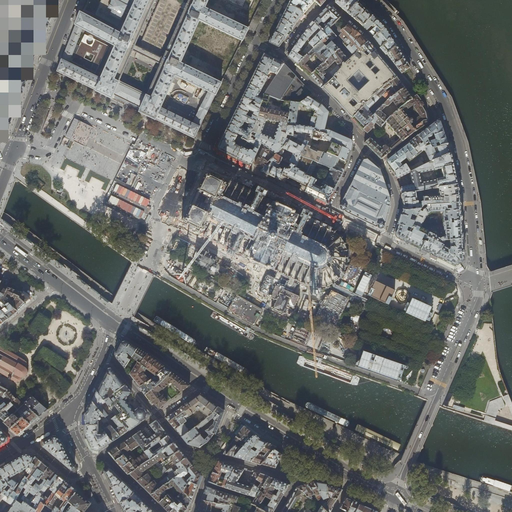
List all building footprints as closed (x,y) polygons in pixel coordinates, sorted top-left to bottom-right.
[(0,0),(0,135),(4,138),(6,137),(10,124),(16,110),(21,95),(22,95),(27,82),(24,81),(27,74),(28,75),(29,73),(30,72),(31,68),(33,64),(34,62),(32,61),(34,54),(37,55),(38,52),(42,43),(42,42),(47,28),(53,15),(58,2),(54,0),(0,0)] [(80,13),(76,22),(75,25),(76,25),(75,28),(67,48),(62,60),(59,65),(57,71),(72,79),(96,90),(96,91),(108,97),(111,99),(113,95),(127,102),(132,105),(140,109),(139,112),(141,113),(149,117),(155,120),(155,119),(194,138),(200,127),(199,127),(207,112),(207,110),(215,95),(221,83),(180,64),(186,51),(186,50),(187,48),(188,47),(189,45),(190,42),(191,39),(193,35),(194,32),(197,25),(198,22),(199,21),(242,41),(248,29),(204,9),(208,0),(209,0),(214,2),(214,3),(240,16),(246,18),(254,0),(100,0),(94,15),(117,27),(115,32),(80,13)] [(290,0),(288,5),(297,9),(298,6),(299,6),(301,6),(299,9),(304,14),(304,13),(315,1),(314,0),(290,0)] [(347,13),(358,2),(355,0),(335,0),(335,3),(347,13)] [(362,6),(358,2),(347,13),(349,14),(351,16),(354,19),(359,24),(362,26),(373,16),(362,6)] [(285,10),(281,19),(288,23),(293,27),(297,21),(298,21),(304,14),(299,9),(297,9),(288,5),(285,10)] [(328,6),(321,14),(318,17),(317,17),(312,21),(326,37),(327,38),(332,32),(337,27),(334,24),(341,17),(336,13),(328,6)] [(377,21),(373,16),(362,26),(367,30),(369,28),(370,30),(372,28),(370,27),(371,26),(373,28),(369,32),(374,36),(385,28),(383,27),(377,21)] [(278,24),(274,33),(280,35),(285,39),(290,32),(293,27),(288,23),(281,19),(278,24)] [(298,41),(295,46),(288,56),(288,57),(294,61),(298,64),(326,37),(312,21),(310,24),(306,29),(307,29),(305,32),(298,41)] [(343,44),(353,56),(363,47),(366,44),(359,36),(355,33),(347,26),(341,32),(342,34),(341,35),(341,38),(345,42),(343,44)] [(386,30),(385,28),(374,36),(373,37),(376,40),(378,44),(381,47),(379,48),(385,55),(386,54),(396,46),(393,42),(390,37),(386,30)] [(309,73),(310,75),(314,72),(309,67),(305,63),(314,55),(322,62),(320,64),(321,65),(323,63),(329,59),(328,58),(338,49),(332,42),(326,47),(324,44),(326,42),(326,41),(328,39),(330,42),(331,41),(331,42),(336,36),(332,32),(327,38),(326,37),(298,64),(307,71),(309,73)] [(274,45),(279,47),(281,43),(285,39),(280,35),(274,33),(274,34),(269,43),(274,45)] [(367,42),(366,44),(363,47),(370,56),(375,51),(376,50),(374,48),(372,46),(370,44),(368,41),(367,42)] [(403,56),(396,46),(386,54),(388,56),(391,60),(393,62),(395,64),(399,70),(402,73),(408,68),(410,67),(403,56)] [(347,112),(352,118),(368,101),(397,77),(385,63),(379,56),(375,51),(370,56),(363,47),(353,56),(348,60),(347,60),(344,63),(339,69),(333,76),(329,81),(328,81),(323,87),(324,88),(326,91),(330,94),(333,98),(338,103),(339,104),(344,109),(347,112)] [(322,88),(323,87),(328,81),(329,81),(323,76),(325,74),(323,71),(335,61),(338,65),(330,73),(333,76),(339,69),(344,63),(347,60),(348,60),(345,56),(346,55),(343,51),(342,52),(339,48),(338,49),(328,58),(329,59),(323,63),(321,65),(314,72),(310,75),(312,77),(315,80),(318,83),(320,86),(322,88)] [(260,62),(255,71),(267,77),(270,72),(276,75),(284,64),(277,61),(275,60),(264,54),(260,62)] [(273,80),(267,89),(265,92),(263,95),(278,100),(280,100),(290,102),(299,103),(304,100),(308,97),(312,94),(311,92),(304,86),(297,77),(296,77),(294,74),(284,64),(276,75),(274,78),(270,76),(269,78),(272,80),(273,80)] [(253,76),(249,85),(265,92),(267,89),(263,87),(267,79),(271,81),(272,80),(269,78),(267,77),(255,71),(253,76)] [(352,118),(354,119),(358,124),(362,128),(363,129),(373,120),(371,118),(373,116),(372,115),(367,110),(382,96),(387,101),(390,98),(391,98),(404,88),(402,86),(401,83),(399,80),(397,77),(368,101),(352,118)] [(246,90),(242,97),(251,102),(255,103),(260,106),(263,99),(258,96),(259,94),(263,95),(265,92),(249,85),(246,90)] [(366,144),(381,159),(395,148),(415,132),(424,126),(427,124),(427,123),(425,115),(425,112),(423,109),(422,107),(424,105),(422,102),(421,102),(417,96),(415,97),(413,98),(412,99),(408,94),(404,88),(391,98),(390,98),(387,101),(372,115),(373,116),(371,118),(373,120),(363,129),(367,133),(373,128),(373,127),(374,126),(373,125),(376,123),(380,127),(385,122),(400,138),(396,142),(394,139),(386,145),(386,144),(385,144),(379,149),(369,139),(364,143),(366,144)] [(260,168),(262,170),(269,161),(277,154),(278,153),(284,147),(288,150),(293,143),(295,138),(285,134),(287,123),(289,113),(290,102),(280,100),(278,100),(263,95),(263,96),(261,96),(261,97),(263,98),(263,99),(260,106),(260,107),(258,116),(257,118),(253,130),(250,134),(262,142),(262,136),(262,135),(261,134),(266,120),(279,123),(274,139),(269,137),(267,141),(264,145),(260,156),(255,164),(255,165),(258,167),(260,168)] [(240,102),(237,108),(247,114),(249,114),(250,113),(248,112),(249,111),(253,113),(252,116),(257,118),(258,116),(260,107),(260,106),(255,103),(254,106),(250,104),(251,102),(242,97),(240,102)] [(287,123),(285,134),(295,138),(298,139),(304,141),(306,135),(312,137),(314,131),(317,118),(312,118),(310,127),(296,125),(298,106),(301,107),(302,105),(307,107),(306,108),(306,109),(308,110),(309,108),(315,111),(317,112),(321,105),(322,104),(316,98),(314,101),(312,100),(310,98),(308,97),(304,100),(299,103),(290,102),(289,113),(287,123)] [(324,141),(331,143),(350,151),(352,144),(351,142),(351,140),(349,139),(346,138),(331,132),(328,131),(324,130),(328,112),(321,105),(317,112),(315,111),(312,118),(317,118),(314,131),(326,134),(324,141)] [(234,114),(231,119),(253,130),(257,118),(252,116),(251,118),(247,116),(247,114),(237,108),(234,114)] [(228,125),(226,131),(236,136),(237,134),(242,136),(241,138),(247,141),(250,134),(253,130),(231,119),(228,125)] [(442,129),(440,121),(437,120),(433,123),(432,124),(418,136),(425,145),(427,143),(428,146),(430,145),(432,149),(437,147),(436,145),(437,143),(438,143),(439,144),(440,146),(448,144),(445,137),(444,133),(443,132),(443,130),(442,129)] [(226,131),(222,137),(218,147),(219,151),(236,159),(244,144),(245,144),(247,141),(241,138),(236,136),(226,131)] [(312,137),(324,141),(326,134),(314,131),(312,137),(306,135),(304,141),(308,143),(307,145),(310,147),(311,145),(311,143),(312,137)] [(150,147),(154,139),(141,133),(137,141),(150,147)] [(251,166),(252,163),(256,155),(261,144),(262,142),(250,134),(247,141),(245,144),(244,144),(236,159),(245,163),(251,166)] [(430,145),(428,146),(427,143),(425,145),(418,136),(411,140),(418,155),(423,150),(425,151),(430,162),(451,153),(449,146),(448,144),(440,146),(437,147),(432,149),(430,145)] [(262,171),(269,175),(273,167),(279,170),(279,169),(283,171),(285,168),(279,166),(281,160),(289,164),(296,167),(300,157),(307,145),(308,143),(304,141),(298,139),(295,144),(293,143),(288,150),(284,147),(278,153),(281,155),(282,154),(284,150),(293,154),(289,162),(282,158),(277,154),(269,161),(262,170),(261,171),(262,171)] [(393,171),(394,173),(402,167),(404,165),(401,161),(406,158),(409,161),(410,161),(418,155),(411,140),(400,149),(388,158),(387,159),(387,163),(392,170),(393,171)] [(331,143),(326,153),(339,159),(345,162),(349,154),(349,153),(350,151),(331,143)] [(318,163),(330,168),(342,173),(344,169),(343,169),(340,167),(339,166),(339,167),(336,165),(339,159),(326,153),(323,153),(317,151),(317,153),(309,149),(310,147),(307,145),(300,157),(309,160),(313,161),(318,163)] [(399,188),(402,194),(422,191),(430,189),(438,188),(439,187),(441,187),(441,185),(445,184),(445,187),(457,184),(454,172),(452,161),(452,160),(452,159),(451,153),(430,162),(424,165),(410,172),(413,185),(399,188)] [(305,176),(308,171),(306,170),(305,173),(303,172),(309,160),(300,157),(296,167),(289,164),(281,160),(279,166),(285,168),(283,171),(280,180),(285,183),(286,181),(287,179),(288,179),(289,178),(295,181),(301,184),(300,185),(302,186),(301,188),(300,189),(300,190),(305,192),(311,178),(305,176)] [(366,159),(364,160),(354,179),(351,183),(349,188),(344,198),(342,202),(342,203),(341,204),(340,205),(340,206),(340,207),(340,208),(340,209),(341,210),(342,210),(343,211),(345,211),(345,212),(352,215),(370,224),(376,227),(377,227),(378,227),(378,228),(379,229),(380,229),(381,229),(382,229),(383,229),(383,228),(384,228),(384,227),(384,226),(385,225),(384,224),(385,223),(388,215),(390,207),(390,198),(386,188),(383,180),(380,170),(374,165),(370,161),(367,159),(366,159)] [(305,176),(311,178),(318,163),(313,161),(308,171),(305,176)] [(397,179),(410,172),(406,164),(405,164),(404,165),(402,167),(394,173),(396,179),(397,179)] [(274,177),(280,180),(283,171),(279,169),(279,170),(273,167),(269,175),(274,177)] [(322,184),(325,185),(334,190),(338,181),(342,173),(330,168),(329,170),(330,171),(331,171),(325,182),(324,181),(323,181),(322,184)] [(195,229),(197,230),(195,233),(197,233),(198,234),(200,230),(201,230),(205,232),(204,235),(203,236),(205,237),(210,239),(210,240),(211,241),(212,240),(217,243),(218,244),(219,243),(223,246),(225,247),(225,246),(229,249),(231,250),(236,252),(235,253),(237,253),(236,255),(240,257),(241,254),(242,255),(242,256),(243,256),(244,256),(250,259),(249,259),(250,259),(249,261),(251,262),(255,264),(262,267),(266,269),(269,270),(269,268),(270,269),(276,271),(277,272),(276,274),(275,274),(275,275),(276,275),(274,278),(269,275),(269,274),(268,274),(268,275),(267,275),(268,276),(265,281),(264,281),(264,282),(263,285),(262,284),(262,285),(263,286),(260,291),(259,290),(259,291),(260,292),(260,293),(260,294),(261,293),(266,295),(266,296),(266,297),(268,299),(267,299),(267,300),(268,300),(269,301),(270,301),(269,300),(270,298),(271,299),(271,298),(276,300),(273,307),(272,307),(271,308),(273,308),(272,310),(273,310),(274,309),(282,313),(282,314),(283,315),(284,314),(285,314),(286,313),(284,312),(287,305),(292,308),(293,309),(293,308),(295,308),(295,307),(294,307),(296,303),(297,303),(297,302),(296,302),(298,297),(299,298),(300,297),(299,296),(299,295),(298,295),(298,296),(293,293),(294,291),(295,291),(294,290),(295,288),(296,288),(296,287),(295,287),(297,285),(297,284),(297,283),(296,283),(296,284),(293,282),(295,280),(296,281),(300,283),(302,283),(303,284),(306,285),(309,286),(309,288),(311,288),(311,287),(314,287),(318,288),(320,287),(323,287),(325,286),(326,288),(327,287),(327,286),(329,285),(331,284),(332,284),(333,285),(334,284),(333,283),(335,282),(337,280),(338,279),(340,278),(341,276),(342,275),(343,273),(344,273),(344,272),(345,271),(345,269),(346,268),(346,266),(347,266),(347,265),(346,265),(347,263),(347,261),(348,258),(347,256),(347,253),(347,251),(348,251),(348,250),(347,250),(346,248),(346,247),(345,246),(344,244),(346,244),(345,242),(344,243),(343,241),(342,239),(341,238),(340,237),(339,236),(338,235),(336,233),(336,231),(334,230),(333,231),(327,228),(325,228),(320,225),(318,225),(315,223),(314,222),(314,221),(313,221),(311,221),(310,221),(310,220),(310,219),(309,219),(309,220),(307,219),(303,217),(301,216),(295,214),(295,212),(295,211),(289,208),(282,204),(276,201),(275,203),(271,201),(269,200),(264,198),(262,197),(258,195),(256,194),(252,192),(250,191),(245,189),(244,188),(239,185),(237,184),(232,182),(230,181),(229,183),(229,184),(228,186),(227,186),(223,184),(224,183),(223,183),(225,179),(223,178),(221,182),(219,181),(219,179),(218,177),(219,175),(217,175),(217,176),(214,176),(213,178),(211,177),(213,172),(210,171),(209,175),(208,175),(204,174),(203,176),(204,177),(201,182),(198,189),(197,189),(196,191),(197,191),(194,198),(190,205),(189,204),(188,207),(189,207),(187,211),(183,218),(182,218),(181,220),(184,222),(184,223),(185,223),(183,227),(186,228),(188,224),(190,225),(189,226),(190,229),(190,230),(191,231),(192,229),(195,229)] [(330,196),(334,190),(325,185),(324,187),(323,187),(321,188),(315,186),(315,184),(318,185),(318,184),(320,185),(320,183),(316,181),(316,180),(312,177),(312,178),(311,178),(305,192),(314,197),(327,203),(330,196)] [(428,197),(423,197),(423,200),(423,202),(424,205),(460,203),(459,196),(458,188),(457,184),(445,187),(441,187),(439,187),(438,188),(439,196),(428,197)] [(403,208),(402,210),(407,211),(421,209),(424,208),(424,205),(423,202),(421,202),(420,203),(420,204),(419,204),(418,201),(423,200),(423,197),(422,191),(402,194),(403,206),(403,208)] [(460,208),(460,203),(424,205),(424,208),(428,215),(431,213),(442,212),(443,217),(441,217),(441,219),(443,219),(443,222),(461,221),(461,217),(461,213),(460,209),(460,208)] [(410,244),(421,249),(430,232),(421,227),(426,216),(428,215),(424,208),(421,209),(417,216),(415,220),(405,241),(410,244)] [(403,240),(405,241),(415,220),(412,219),(412,220),(410,219),(412,215),(417,216),(421,209),(407,211),(402,210),(402,212),(401,215),(400,219),(396,231),(395,234),(396,234),(397,237),(403,240)] [(462,231),(461,221),(443,222),(443,227),(444,227),(445,235),(443,237),(445,240),(447,240),(450,240),(452,240),(452,236),(454,236),(455,240),(462,239),(462,231)] [(429,253),(437,257),(441,250),(438,249),(439,247),(442,248),(443,246),(444,243),(445,240),(443,237),(440,238),(433,235),(433,234),(433,233),(430,232),(421,249),(429,253)] [(463,261),(464,260),(463,257),(463,249),(463,248),(462,239),(455,240),(452,240),(450,240),(451,249),(450,249),(449,250),(449,249),(446,247),(447,246),(447,245),(446,245),(445,245),(444,247),(443,246),(442,248),(441,250),(437,257),(451,264),(455,266),(463,261)] [(214,272),(215,268),(212,267),(216,258),(216,259),(217,258),(216,258),(216,257),(215,257),(212,255),(211,255),(208,253),(209,252),(208,250),(206,249),(204,250),(203,251),(197,249),(194,257),(196,258),(194,263),(194,264),(194,265),(195,265),(205,269),(205,270),(206,270),(209,271),(209,272),(209,271),(210,271),(211,271),(214,272)] [(389,302),(397,282),(386,278),(383,285),(386,286),(380,299),(389,302)] [(0,282),(0,291),(1,290),(3,291),(1,293),(0,292),(0,299),(6,291),(7,287),(9,283),(8,282),(2,280),(1,281),(0,282)] [(14,290),(7,287),(6,291),(0,299),(0,301),(2,303),(5,306),(8,303),(7,302),(12,296),(13,296),(14,294),(19,297),(18,298),(24,303),(26,302),(29,299),(23,294),(22,293),(19,292),(14,290)] [(211,301),(241,316),(242,313),(246,315),(247,312),(246,311),(249,306),(216,290),(211,301)] [(424,313),(430,296),(423,294),(420,303),(416,302),(419,292),(412,290),(405,310),(411,312),(413,309),(424,313)] [(26,304),(24,303),(18,298),(19,297),(14,294),(13,296),(12,296),(7,302),(8,303),(18,311),(26,304)] [(0,310),(9,319),(13,315),(14,314),(4,307),(5,306),(2,303),(0,301),(0,310)] [(15,314),(18,311),(8,303),(5,306),(4,307),(14,314),(15,314)] [(0,319),(3,323),(8,319),(9,319),(0,310),(0,319)] [(433,326),(438,315),(435,314),(430,325),(433,326)] [(195,339),(158,316),(157,317),(156,317),(155,318),(155,319),(154,321),(154,322),(192,345),(194,345),(195,345),(197,344),(197,343),(196,341),(195,339)] [(382,334),(381,334),(381,335),(382,335),(384,338),(384,339),(385,339),(385,338),(389,338),(390,338),(390,337),(392,338),(392,337),(393,336),(393,335),(394,335),(392,334),(393,332),(392,332),(389,329),(390,328),(389,328),(385,329),(384,328),(384,329),(382,334)] [(114,352),(115,353),(121,343),(127,341),(132,345),(133,343),(126,339),(122,340),(119,340),(114,352)] [(125,368),(130,360),(127,358),(127,357),(128,358),(129,356),(129,355),(132,357),(132,356),(138,348),(134,345),(132,345),(127,341),(121,343),(115,353),(117,358),(125,368)] [(26,362),(0,347),(0,355),(3,357),(1,359),(0,361),(0,371),(8,377),(11,379),(17,382),(17,381),(18,381),(19,381),(20,381),(21,380),(21,379),(21,378),(21,377),(22,377),(23,377),(24,377),(25,376),(26,376),(26,375),(27,374),(27,373),(27,372),(27,371),(27,370),(27,369),(26,369),(26,368),(25,368),(24,367),(25,367),(26,366),(27,365),(27,364),(27,363),(26,363),(26,362)] [(142,363),(148,355),(147,354),(138,348),(132,356),(139,361),(142,363)] [(398,378),(402,363),(359,351),(355,366),(398,378)] [(160,372),(165,367),(150,356),(148,355),(142,363),(139,361),(130,374),(135,381),(140,387),(160,372)] [(139,361),(132,356),(132,357),(130,360),(125,368),(130,374),(139,361)] [(160,372),(140,387),(139,388),(140,389),(145,395),(161,383),(170,374),(171,373),(172,372),(168,370),(165,367),(160,372)] [(96,391),(104,401),(108,398),(106,396),(109,389),(111,389),(111,387),(114,391),(114,392),(113,391),(111,393),(112,394),(125,385),(118,376),(117,375),(112,368),(110,369),(107,369),(100,383),(96,391)] [(161,383),(145,395),(148,399),(152,404),(153,403),(158,409),(166,403),(168,401),(171,399),(165,393),(161,396),(158,392),(162,389),(163,389),(171,382),(181,392),(189,386),(189,385),(181,380),(176,376),(172,373),(172,372),(171,373),(170,374),(161,383)] [(132,392),(125,385),(112,394),(108,398),(104,401),(116,416),(122,423),(129,431),(131,429),(151,415),(151,414),(142,403),(141,404),(140,404),(140,405),(141,405),(141,406),(141,407),(140,407),(140,408),(139,408),(139,407),(134,411),(134,412),(134,413),(124,401),(127,398),(126,396),(128,395),(132,392)] [(0,412),(4,410),(4,409),(11,403),(15,399),(8,391),(2,396),(4,398),(0,400),(0,412)] [(102,413),(108,421),(116,416),(104,401),(96,391),(93,399),(92,401),(102,414),(102,413)] [(182,406),(189,416),(196,411),(197,411),(198,411),(199,411),(199,410),(205,415),(204,416),(205,419),(208,417),(218,407),(211,402),(209,400),(204,397),(200,393),(197,396),(182,406)] [(511,403),(508,394),(502,397),(490,402),(486,413),(484,419),(483,420),(511,430),(511,403)] [(43,414),(48,410),(43,406),(32,397),(25,403),(30,409),(39,417),(43,414)] [(16,398),(15,399),(11,403),(13,405),(18,410),(19,410),(18,409),(23,405),(16,398)] [(85,425),(98,425),(98,421),(100,420),(104,424),(107,422),(108,421),(102,413),(102,414),(92,401),(85,413),(85,415),(85,422),(85,425)] [(348,420),(310,403),(309,402),(308,402),(307,403),(306,404),(305,405),(306,407),(306,408),(307,408),(315,412),(337,422),(345,426),(347,426),(348,426),(349,425),(349,424),(350,423),(349,421),(348,421),(348,420)] [(0,417),(3,420),(5,422),(11,416),(10,414),(11,414),(8,411),(13,405),(11,403),(4,409),(4,410),(0,412),(0,417)] [(39,417),(30,409),(25,403),(23,405),(18,409),(19,410),(18,410),(17,411),(21,416),(23,418),(31,424),(32,423),(34,421),(39,417)] [(185,423),(187,421),(185,419),(189,416),(182,406),(174,412),(173,413),(182,425),(185,423)] [(218,407),(208,417),(205,419),(196,426),(190,430),(182,437),(188,444),(193,446),(198,447),(199,448),(206,442),(214,433),(215,434),(219,424),(224,412),(221,410),(218,407)] [(10,429),(23,418),(21,416),(17,411),(11,416),(5,422),(3,423),(4,423),(9,429),(10,429)] [(182,425),(173,413),(166,418),(172,425),(175,430),(182,425)] [(116,416),(108,421),(107,422),(114,429),(120,436),(128,431),(129,431),(122,423),(116,416)] [(24,430),(31,424),(23,418),(10,429),(18,435),(21,433),(24,430)] [(132,437),(139,444),(139,445),(145,452),(150,448),(159,442),(168,435),(156,420),(150,424),(149,425),(156,433),(151,436),(147,439),(141,431),(132,437)] [(104,424),(102,425),(103,427),(105,429),(107,427),(112,431),(107,434),(107,435),(112,441),(113,441),(119,437),(120,436),(114,429),(107,422),(104,424)] [(185,423),(182,425),(175,430),(182,437),(190,430),(185,423)] [(87,438),(93,449),(96,450),(99,451),(112,441),(107,435),(107,434),(105,431),(106,430),(105,429),(101,431),(103,433),(102,434),(101,433),(98,434),(98,426),(103,427),(102,425),(98,425),(85,425),(85,433),(86,437),(87,438)] [(397,443),(360,426),(359,425),(358,425),(357,426),(356,427),(355,428),(355,430),(356,431),(357,431),(365,435),(387,445),(395,449),(396,449),(398,449),(399,448),(399,447),(399,446),(399,444),(398,444),(397,443)] [(234,445),(242,448),(255,435),(244,426),(237,436),(236,437),(240,440),(234,445)] [(152,451),(150,448),(145,452),(146,453),(150,459),(162,451),(168,459),(180,450),(176,445),(170,437),(168,435),(159,442),(162,445),(162,447),(154,452),(152,451)] [(260,438),(255,435),(242,448),(234,457),(237,458),(242,459),(248,453),(245,451),(249,446),(251,449),(259,439),(260,438)] [(43,443),(43,446),(43,447),(58,459),(61,461),(72,470),(73,469),(74,468),(69,457),(66,451),(61,441),(60,440),(59,439),(58,438),(56,437),(55,437),(53,437),(52,438),(43,443)] [(135,469),(150,459),(146,453),(134,460),(129,454),(128,455),(126,452),(139,444),(132,437),(126,440),(116,447),(123,454),(129,462),(135,469)] [(231,444),(223,454),(226,455),(234,445),(240,440),(236,437),(231,444)] [(268,443),(266,442),(259,439),(251,449),(248,453),(242,459),(243,460),(250,462),(258,454),(259,453),(268,443)] [(268,443),(259,453),(260,454),(262,452),(266,453),(263,456),(263,455),(262,455),(258,454),(250,462),(258,464),(260,465),(261,464),(265,459),(266,458),(270,454),(271,453),(274,449),(276,447),(269,444),(268,443)] [(234,445),(226,455),(233,457),(234,457),(242,448),(234,445)] [(114,460),(123,454),(116,447),(108,452),(109,453),(114,460)] [(276,447),(274,449),(279,452),(282,455),(280,458),(283,460),(286,455),(281,450),(277,447),(276,447)] [(263,465),(275,468),(279,460),(280,459),(280,458),(282,455),(279,452),(274,449),(271,453),(270,454),(266,458),(265,459),(261,464),(263,465)] [(181,451),(180,450),(168,459),(156,467),(162,475),(164,474),(167,471),(164,466),(171,460),(173,462),(169,464),(172,468),(186,457),(181,451)] [(135,469),(129,473),(145,490),(147,491),(150,495),(173,479),(177,476),(171,468),(167,471),(164,474),(166,477),(159,482),(160,484),(158,485),(154,480),(153,481),(145,471),(153,464),(156,468),(156,467),(168,459),(162,451),(150,459),(135,469)] [(11,487),(14,489),(18,483),(12,479),(9,481),(7,477),(9,475),(10,477),(25,469),(27,470),(34,458),(30,455),(24,454),(20,456),(8,463),(0,468),(0,471),(7,485),(11,487)] [(115,461),(121,468),(129,462),(123,454),(114,460),(115,461)] [(35,456),(34,458),(27,470),(26,471),(28,472),(22,481),(26,484),(32,476),(36,471),(42,462),(41,461),(35,456)] [(177,476),(192,465),(191,464),(186,457),(172,468),(171,468),(177,476)] [(213,471),(212,472),(212,473),(208,482),(216,485),(225,488),(229,480),(235,468),(223,464),(224,462),(219,460),(219,461),(213,471)] [(43,463),(42,462),(36,471),(32,476),(26,484),(24,487),(26,489),(26,488),(26,489),(24,493),(25,494),(25,495),(25,496),(24,495),(22,499),(24,500),(26,497),(29,492),(30,491),(33,487),(29,484),(30,484),(31,484),(32,483),(33,482),(36,479),(38,480),(40,477),(45,472),(48,467),(44,464),(43,463)] [(127,474),(128,475),(129,473),(135,469),(129,462),(121,468),(127,474)] [(197,485),(200,476),(200,475),(193,466),(192,465),(177,476),(173,479),(183,491),(187,485),(190,481),(197,485)] [(49,468),(48,467),(45,472),(40,477),(44,481),(41,484),(39,486),(36,483),(33,487),(30,491),(29,492),(34,495),(33,498),(31,498),(30,500),(26,497),(24,500),(24,501),(30,505),(36,497),(44,485),(54,472),(49,468)] [(111,486),(112,487),(118,484),(118,486),(123,481),(121,479),(119,477),(110,469),(109,468),(104,472),(111,486)] [(237,468),(235,468),(229,480),(225,488),(230,490),(243,494),(248,495),(260,473),(254,471),(252,478),(249,483),(251,484),(250,487),(237,482),(244,470),(237,468)] [(54,472),(44,485),(36,497),(30,505),(36,510),(41,502),(45,497),(42,495),(45,491),(47,493),(50,488),(60,477),(54,472)] [(268,476),(260,473),(248,495),(252,496),(255,497),(255,498),(260,491),(269,476),(268,476)] [(274,478),(269,476),(260,491),(265,494),(271,485),(284,493),(289,485),(282,481),(274,478)] [(64,481),(60,477),(50,488),(47,493),(45,497),(41,502),(48,506),(52,500),(57,491),(65,481),(64,481)] [(176,498),(187,509),(188,508),(192,501),(183,491),(173,479),(150,495),(158,502),(159,503),(165,497),(166,495),(165,494),(165,493),(166,493),(165,492),(168,489),(173,486),(180,494),(176,498)] [(0,506),(0,501),(2,499),(12,506),(13,505),(16,500),(24,487),(26,484),(22,481),(17,490),(18,490),(16,493),(13,491),(14,489),(11,487),(7,485),(0,494),(0,506)] [(57,491),(52,500),(48,506),(53,510),(61,499),(71,486),(66,482),(65,481),(57,491)] [(118,486),(118,484),(112,487),(117,496),(120,503),(128,499),(134,492),(123,481),(118,486)] [(187,485),(183,491),(192,501),(195,491),(197,485),(190,481),(187,485)] [(313,481),(307,482),(314,494),(318,500),(322,498),(313,481)] [(325,483),(313,481),(322,498),(323,500),(325,502),(327,503),(328,504),(329,503),(328,502),(331,497),(328,497),(327,485),(327,484),(325,483)] [(304,483),(296,487),(301,491),(311,498),(312,497),(311,495),(314,494),(307,482),(304,483)] [(252,504),(257,507),(265,511),(273,511),(275,509),(279,501),(284,493),(271,485),(265,494),(260,491),(255,498),(255,497),(253,500),(252,502),(251,504),(252,504)] [(328,497),(331,497),(337,499),(342,490),(342,489),(335,487),(327,485),(328,497)] [(61,511),(64,510),(66,505),(66,504),(68,503),(68,502),(76,492),(77,491),(76,490),(71,486),(61,499),(53,510),(51,511),(61,511)] [(218,503),(229,505),(230,501),(228,501),(230,494),(206,487),(203,494),(201,501),(213,502),(214,497),(217,497),(217,498),(217,499),(218,499),(219,500),(218,503)] [(312,499),(311,498),(301,491),(296,487),(282,511),(281,511),(304,511),(305,511),(307,508),(312,499)] [(76,492),(68,502),(72,505),(75,507),(76,506),(76,507),(77,507),(77,506),(78,507),(76,509),(80,511),(83,511),(86,510),(90,505),(90,504),(90,503),(80,495),(76,492)] [(149,507),(134,492),(128,499),(120,503),(123,509),(123,510),(124,511),(146,511),(150,508),(149,507)] [(165,497),(159,503),(168,511),(185,511),(186,511),(187,509),(176,498),(170,492),(167,495),(167,494),(166,495),(165,497)] [(229,505),(227,511),(242,511),(244,509),(235,506),(238,497),(236,496),(230,494),(228,501),(230,501),(229,505)] [(332,506),(337,499),(331,497),(328,502),(329,503),(328,504),(327,503),(325,502),(322,505),(327,511),(330,511),(332,509),(331,508),(332,506)] [(346,498),(345,498),(341,505),(340,508),(347,511),(353,501),(347,498),(346,498)] [(8,511),(7,511),(17,511),(19,509),(19,510),(20,510),(21,510),(22,509),(25,511),(24,511),(34,511),(36,510),(30,505),(24,501),(23,501),(22,503),(16,500),(13,505),(12,506),(8,511)] [(353,500),(353,501),(347,511),(346,511),(355,511),(359,503),(360,502),(359,502),(353,500)] [(227,511),(229,505),(218,503),(213,502),(201,501),(198,511),(197,511),(227,511)] [(34,511),(51,511),(53,510),(48,506),(41,502),(36,510),(34,511)] [(366,506),(359,503),(355,511),(371,511),(373,509),(366,506)]
